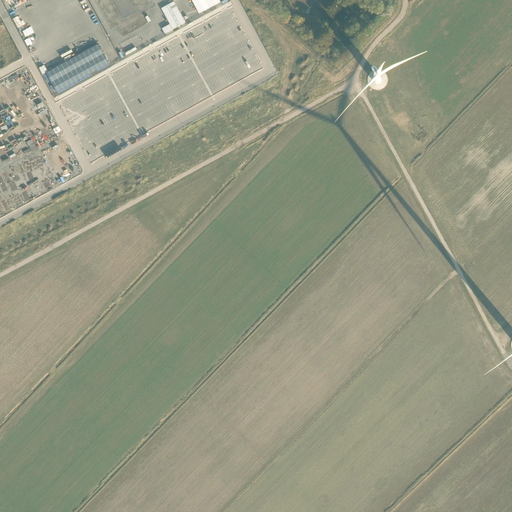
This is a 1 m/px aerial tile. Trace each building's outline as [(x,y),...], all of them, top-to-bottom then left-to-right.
[(220,3),(219,0),(191,0),(198,14),(220,3)] [(165,33),(186,23),(176,1),(162,8),(170,24),(162,28),(165,33)] [(31,14),(17,21),(30,49),(44,42),(31,14)] [(100,45),(45,71),(55,93),(64,89),(66,94),(88,84),(84,76),(109,64),(100,45)] [(370,71),(370,89),(387,88),(387,70),(370,71)] [(53,180),(47,183),(50,189),(67,181),(64,174),(52,180),(53,180)]
